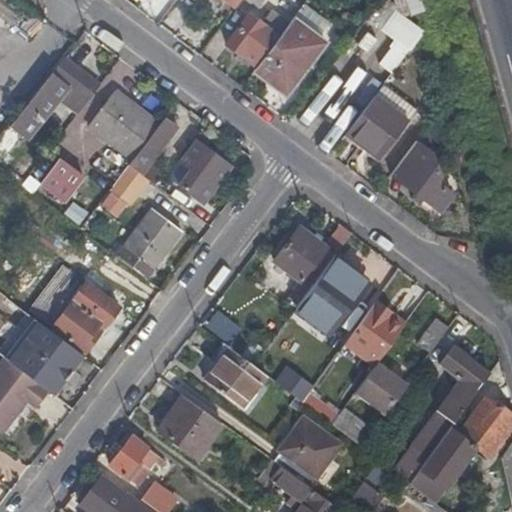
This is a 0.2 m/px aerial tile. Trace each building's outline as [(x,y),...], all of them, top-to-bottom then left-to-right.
[(225,0),(236,8),(242,0),(225,0)] [(242,0),(255,10),(263,0),(242,0)] [(292,20),(314,37),(324,24),(302,8),(292,20)] [(274,12),(263,27),(277,38),(288,23),(274,12)] [(277,38),(263,27),(248,16),(226,46),(254,68),(277,38)] [(292,20),(253,72),(286,97),(324,45),(314,37),(292,20)] [(64,61),(9,128),(23,139),(56,98),(78,115),(100,88),(64,61)] [(90,127),(134,160),(160,126),(115,93),(90,127)] [(408,121),(374,95),(346,132),(381,158),(408,121)] [(177,128),(165,118),(160,126),(134,160),(130,166),(142,175),(177,128)] [(9,128),(0,140),(0,169),(23,186),(30,177),(9,159),(23,139),(9,128)] [(416,138),(388,174),(441,213),(455,194),(437,181),(441,176),(432,150),(416,138)] [(203,206),(232,168),(197,141),(180,163),(190,171),(178,186),(203,206)] [(82,179),(58,161),(40,185),(64,204),(82,179)] [(130,166),(113,188),(132,202),(149,180),(142,175),(130,166)] [(83,192),(66,217),(80,226),(96,201),(83,192)] [(153,211),(117,257),(147,280),(182,233),(153,211)] [(352,233),(342,226),(326,247),(299,226),(274,260),(303,282),(289,300),(298,308),(352,233)] [(363,301),(364,299),(376,282),(345,259),(322,290),(353,313),(363,301)] [(58,298),(69,307),(50,331),(85,356),(120,310),(75,276),(58,298)] [(374,304),(375,303),(364,299),(363,301),(372,307),(374,304)] [(348,320),(357,327),(372,307),(363,301),(353,313),(348,320)] [(357,327),(354,331),(347,342),(376,364),(380,359),(402,329),(404,326),(374,304),(372,307),(357,327)] [(442,337),(449,327),(436,318),(418,343),(431,353),(442,337)] [(345,325),(354,331),(357,327),(348,320),(345,325)] [(37,322),(7,363),(49,393),(55,397),(85,356),(50,331),(37,322)] [(431,353),(428,356),(439,364),(453,345),(442,337),(431,353)] [(255,367),(224,344),(208,365),(213,370),(205,382),(237,406),(245,393),(250,397),(266,376),(255,367)] [(453,345),(439,364),(443,367),(440,372),(454,383),(457,378),(461,380),(439,411),(442,414),(425,436),(437,445),(453,422),(452,421),(488,372),(453,345)] [(376,364),(355,393),(386,415),(411,380),(380,359),(376,364)] [(7,363),(4,360),(0,365),(0,432),(4,435),(27,404),(35,410),(49,393),(7,363)] [(285,367),(272,384),(298,403),(311,386),(285,367)] [(245,393),(237,406),(241,410),(250,397),(245,393)] [(458,433),(478,448),(490,457),(511,427),(511,414),(486,395),(458,433)] [(223,426),(184,397),(159,432),(198,460),(223,426)] [(354,442),(365,424),(339,409),(329,427),(354,442)] [(293,477),(309,489),(340,448),(304,420),(280,453),(281,454),(274,463),(281,468),(293,477)] [(451,428),(410,484),(436,504),(478,448),(458,433),(451,428)] [(163,461),(132,438),(109,468),(129,483),(131,480),(137,486),(155,462),(160,465),(163,461)] [(300,511),(340,511),(309,489),(293,477),(281,468),(273,478),(307,503),(300,511)] [(78,511),(153,511),(129,494),(127,498),(101,479),(90,493),(87,498),(80,507),(81,509),(78,511)] [(348,501),(366,511),(368,511),(379,495),(359,483),(348,501)] [(143,504),(153,511),(166,511),(175,500),(156,486),(143,504)]
